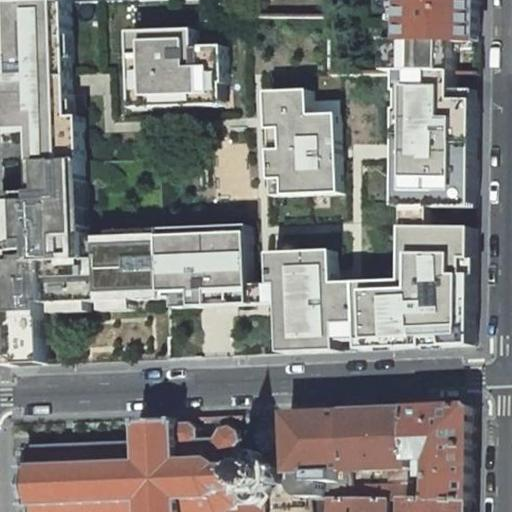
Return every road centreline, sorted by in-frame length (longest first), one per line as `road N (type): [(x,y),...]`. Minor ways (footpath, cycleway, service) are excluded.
road 1 (tertiary): [(509,376),(0,397)]
road 2 (residential): [(509,376),(511,162)]
road 3 (residential): [(505,511),(509,376)]
